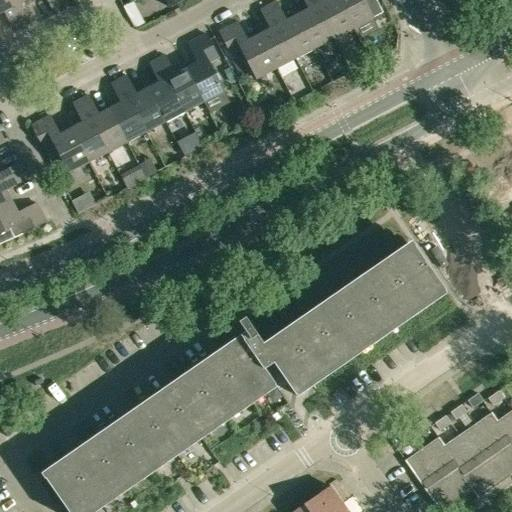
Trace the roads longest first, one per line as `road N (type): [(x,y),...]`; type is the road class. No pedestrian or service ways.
road 1 (secondary): [(0,335),(154,272),(475,107)]
road 2 (secondary): [(453,66),(275,165),(0,290)]
road 3 (residential): [(340,433),(505,324)]
road 4 (residential): [(0,60),(108,5),(133,54)]
road 5 (residential): [(224,511),(340,433)]
road 6 (residential): [(11,116),(133,54)]
road 7 (residential): [(505,324),(428,213)]
